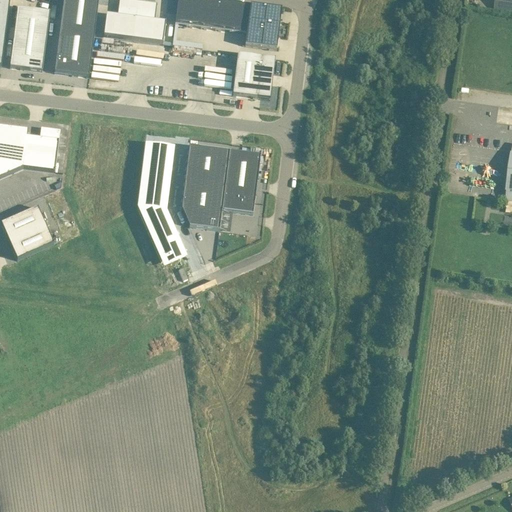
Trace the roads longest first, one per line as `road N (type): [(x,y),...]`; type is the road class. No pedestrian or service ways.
road 1 (unclassified): [(373,511),(450,0)]
road 2 (unclassified): [(0,93),(293,129)]
road 3 (unclassified): [(293,129),(278,236),(265,252),(163,300)]
road 4 (unclassified): [(29,359),(163,300)]
road 5 (unclassified): [(287,0),(306,20),(293,129)]
road 6 (unknown): [(123,108),(138,80),(161,70),(192,83),(203,118)]
road 7 (unknown): [(301,61),(179,43)]
